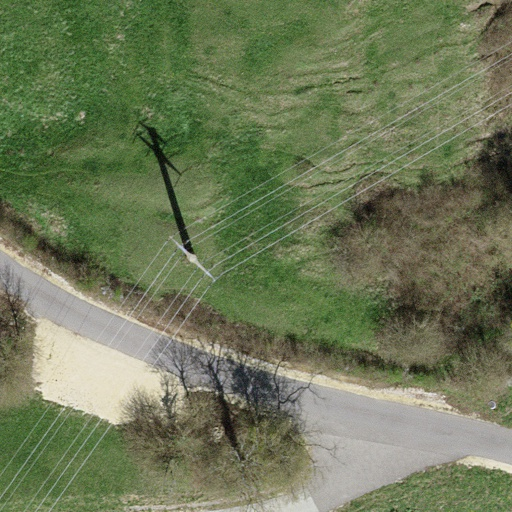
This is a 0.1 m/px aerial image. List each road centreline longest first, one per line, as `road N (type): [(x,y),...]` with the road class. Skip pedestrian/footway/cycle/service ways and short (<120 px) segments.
road 1 (unclassified): [(402,424),(200,368),(0,269)]
road 2 (unclassified): [(276,511),(351,474),(402,424)]
